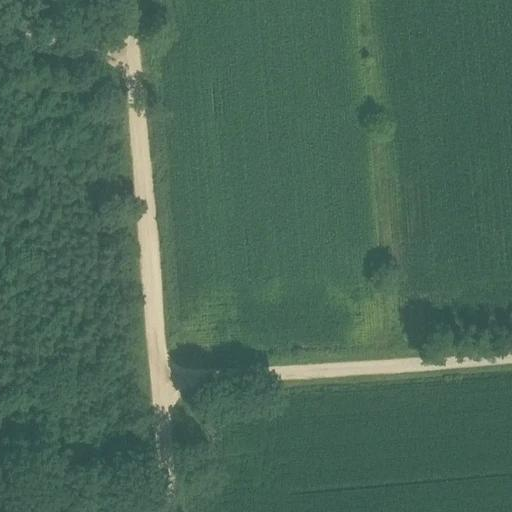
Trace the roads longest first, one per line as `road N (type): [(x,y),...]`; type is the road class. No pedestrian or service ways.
road 1 (track): [(511,355),(162,384)]
road 2 (track): [(162,384),(134,64)]
road 3 (track): [(134,64),(0,37)]
road 4 (track): [(172,511),(162,384)]
